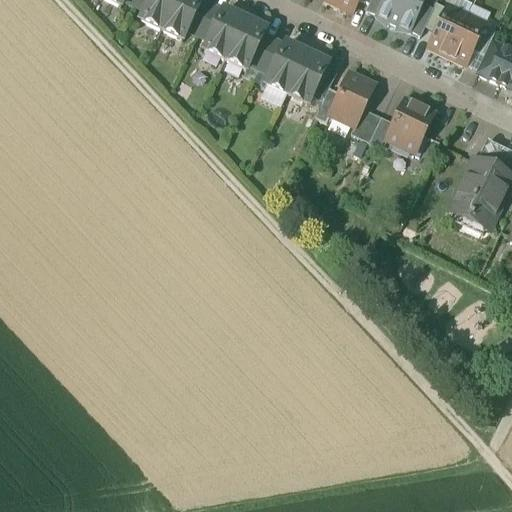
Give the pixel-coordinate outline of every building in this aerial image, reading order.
[(99,0),(120,10),(123,3),(124,0),(99,0)] [(137,0),(134,8),(145,13),(151,0),(137,0)] [(151,0),(145,13),(140,24),(161,34),(176,0),(151,0)] [(176,0),(161,34),(182,44),(187,33),(201,5),(201,3),(195,0),(176,0)] [(359,0),(326,0),(324,5),(351,18),(358,3),(359,0)] [(359,0),(358,3),(369,8),(372,0),(359,0)] [(385,0),(372,0),(369,8),(365,15),(376,21),(385,0)] [(425,0),(385,0),(376,21),(387,26),(386,28),(396,33),(397,31),(408,36),(421,9),(425,0)] [(201,5),(187,33),(197,39),(211,10),(201,5)] [(421,9),(408,36),(419,41),(423,32),(432,14),(421,9)] [(432,14),(423,32),(434,38),(446,14),(435,9),(432,14)] [(211,10),(197,39),(208,44),(222,15),(211,10)] [(434,38),(427,53),(446,62),(466,20),(447,12),(446,14),(434,38)] [(238,21),(223,13),(222,15),(208,44),(203,55),(224,65),(246,20),(240,17),(238,21)] [(265,34),(250,26),(252,23),(246,20),(224,65),(245,75),(262,39),(265,34)] [(485,30),(466,20),(446,62),(466,71),(473,55),(484,32),(485,30)] [(484,32),(473,55),(483,60),(490,47),(494,37),(484,32)] [(262,39),(249,68),(259,73),(273,44),(262,39)] [(273,44),(259,73),(270,78),(284,50),(273,44)] [(511,59),(511,57),(490,47),(483,60),(475,76),(498,87),(511,59)] [(300,55),(285,48),(284,50),(270,78),(265,89),(286,99),(308,54),(302,52),(300,55)] [(314,57),(308,54),(286,99),(307,109),(326,70),(327,68),(312,61),(314,57)] [(511,59),(498,87),(511,93),(511,59)] [(326,70),(312,99),(323,104),(328,93),(337,75),(326,70)] [(373,91),(347,79),(338,98),(328,120),(329,120),(353,132),(362,115),(373,91)] [(323,104),(314,122),(325,128),(329,120),(328,120),(338,98),(328,93),(323,104)] [(392,130),(384,146),(386,147),(413,160),(432,119),(403,105),(392,130)] [(379,124),(362,115),(353,132),(349,140),(367,149),(379,124)] [(392,130),(379,124),(367,149),(381,155),(386,147),(384,146),(392,130)] [(511,175),(511,158),(486,146),(477,166),(509,182),(511,175)] [(511,183),(477,166),(474,165),(449,216),(487,235),(511,184),(511,183)]
